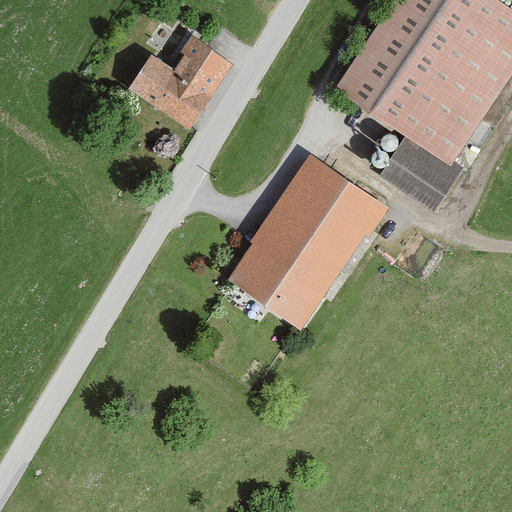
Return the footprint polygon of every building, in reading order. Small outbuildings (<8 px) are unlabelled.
[(511,81),(511,7),(501,0),(406,0),(346,86),(411,131),(456,162),(511,81)] [(176,66),(158,55),(135,90),(195,129),(238,64),(196,36),(176,66)] [(383,146),(386,148),(389,149),(392,149),(394,147),(397,145),(398,142),(399,140),(398,137),(397,134),(395,132),(392,131),(389,130),(386,131),(383,133),(381,135),(380,138),(380,141),(381,144),(383,146)] [(456,162),(411,131),(382,175),(434,210),(464,167),(456,162)] [(372,162),(374,164),(377,165),(380,166),(383,165),(385,164),(387,161),(388,159),(388,156),(387,153),(386,151),(384,149),(381,148),(378,148),(376,149),(374,151),(372,153),(371,156),(371,159),(372,162)] [(393,205),(316,157),(236,284),(313,333),(393,205)]
